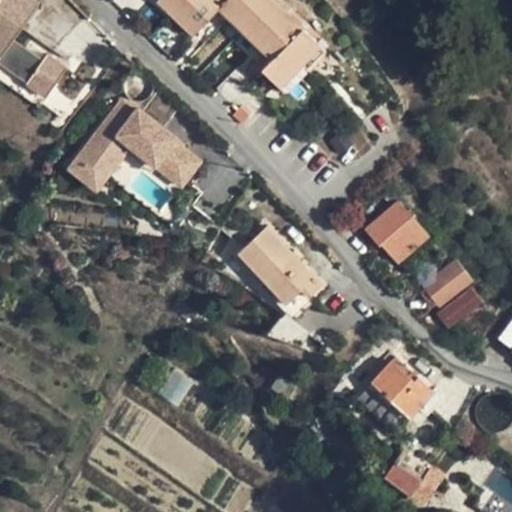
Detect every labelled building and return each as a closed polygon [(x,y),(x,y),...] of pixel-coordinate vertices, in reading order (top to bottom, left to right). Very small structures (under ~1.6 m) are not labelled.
[(33,0),(0,0),(0,62),(47,96),(67,67),(47,53),(41,60),(13,40),(39,4),(33,0)] [(221,0),(158,0),(157,1),(193,35),(220,7),(273,58),(263,69),(286,91),(327,49),(276,0),(226,0),(224,3),(221,0)] [(123,99),(70,168),(98,189),(127,152),(182,193),(206,161),(123,99)] [(398,199),(365,228),(380,245),(382,243),(398,262),(429,235),(398,199)] [(221,230),(238,243),(249,230),(232,216),(221,230)] [(309,297),(322,284),(267,226),(233,258),(260,287),(266,281),(287,303),(302,289),(309,297)] [(456,258),(422,285),(439,306),(473,279),(456,258)] [(437,312),(448,328),(484,300),(472,285),(437,312)] [(302,289),(287,303),(299,316),(313,302),(309,297),(302,289)] [(511,319),(499,337),(511,347),(511,319)] [(373,383),(411,417),(424,402),(455,430),(463,416),(434,391),(390,352),(367,377),(362,383),(368,388),(373,383)] [(287,400),(296,389),(281,377),(272,388),(287,400)] [(394,463),(422,481),(433,465),(404,446),(394,463)] [(413,496),(422,481),(394,463),(392,461),(382,476),(413,496)] [(473,504),(480,510),(486,503),(479,498),(473,504)]
